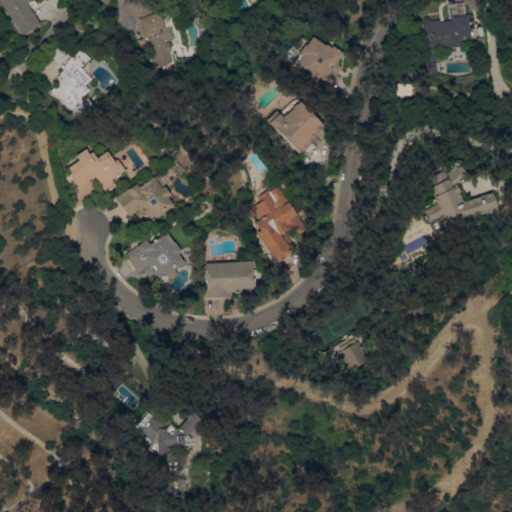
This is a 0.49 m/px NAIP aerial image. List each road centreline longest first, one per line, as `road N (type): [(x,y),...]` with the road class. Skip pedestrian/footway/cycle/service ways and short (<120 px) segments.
road 1 (residential): [(92,228),(92,249),(110,283),(161,320),(212,329),(276,314),(330,267),(341,244),(374,88),(406,0)]
road 2 (track): [(485,305),(496,372),(495,411),(483,443),(438,490),(390,511)]
road 3 (track): [(0,117),(33,123),(64,204),(92,228)]
